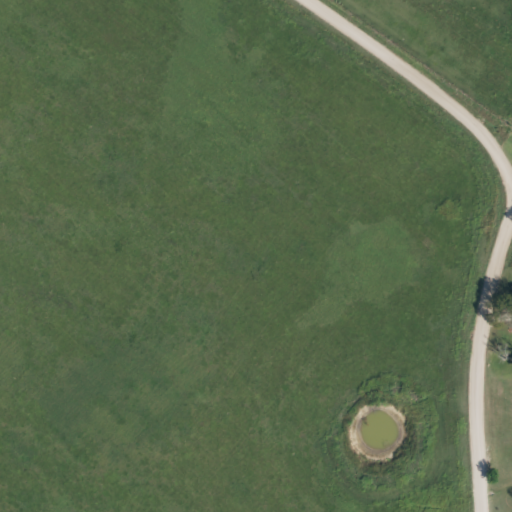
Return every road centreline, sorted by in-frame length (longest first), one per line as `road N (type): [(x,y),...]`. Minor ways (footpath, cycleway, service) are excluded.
road 1 (residential): [(482,511),(482,345),(511,206)]
road 2 (residential): [(511,178),(499,150),(458,106),(316,0)]
